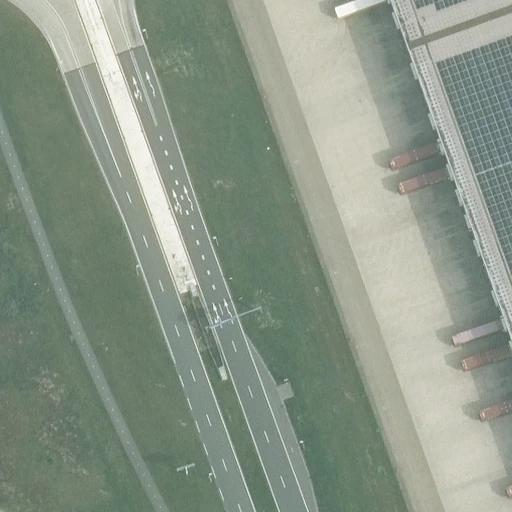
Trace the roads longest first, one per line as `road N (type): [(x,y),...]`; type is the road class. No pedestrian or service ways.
road 1 (tertiary): [(291,511),(131,56)]
road 2 (tertiary): [(99,117),(241,511)]
road 3 (tertiary): [(28,0),(51,24),(69,72),(99,117)]
road 4 (tertiary): [(60,0),(99,117)]
